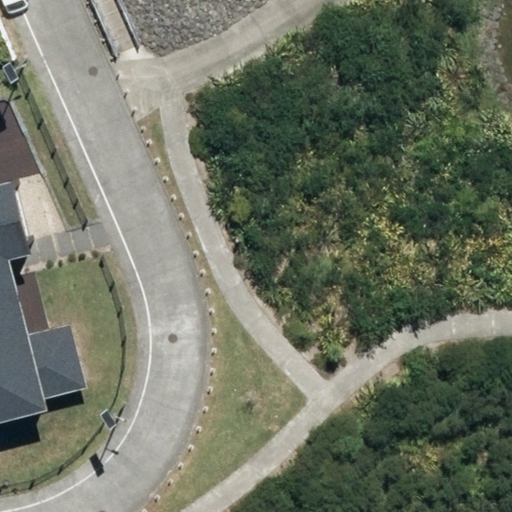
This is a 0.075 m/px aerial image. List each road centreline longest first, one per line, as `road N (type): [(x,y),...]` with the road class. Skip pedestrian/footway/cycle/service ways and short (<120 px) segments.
road 1 (residential): [(58,0),(166,244),(184,316),(181,381),(159,434),(123,472),(56,511)]
road 2 (track): [(292,0),(261,19),(94,79)]
